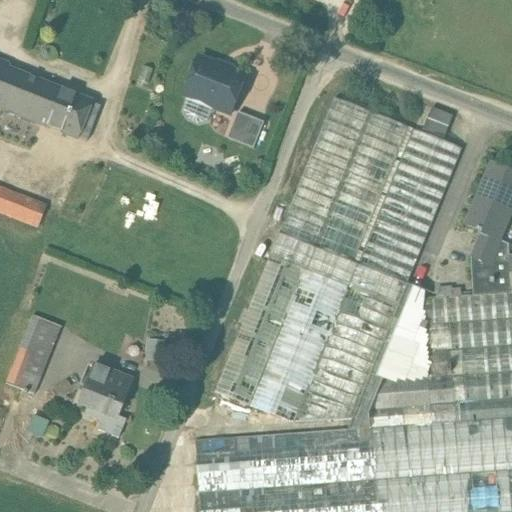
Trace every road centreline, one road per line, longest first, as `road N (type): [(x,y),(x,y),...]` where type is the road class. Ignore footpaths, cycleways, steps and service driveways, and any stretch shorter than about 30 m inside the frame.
road 1 (unclassified): [(333,49),(149,511)]
road 2 (unclassified): [(511,119),(333,49)]
road 3 (unclassified): [(333,49),(209,0)]
